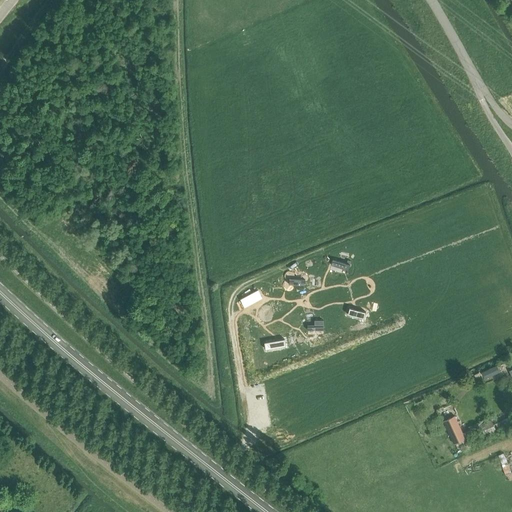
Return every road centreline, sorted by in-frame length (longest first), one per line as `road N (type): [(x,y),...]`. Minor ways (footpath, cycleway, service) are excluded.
road 1 (unclassified): [(299,511),(163,402),(0,249)]
road 2 (primary): [(263,511),(0,290)]
